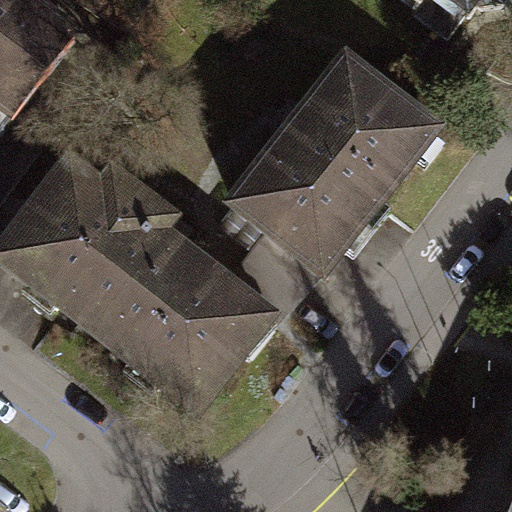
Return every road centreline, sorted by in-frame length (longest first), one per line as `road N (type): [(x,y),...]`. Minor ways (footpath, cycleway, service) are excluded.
road 1 (residential): [(209,511),(317,412),(511,173)]
road 2 (residential): [(0,378),(171,511)]
